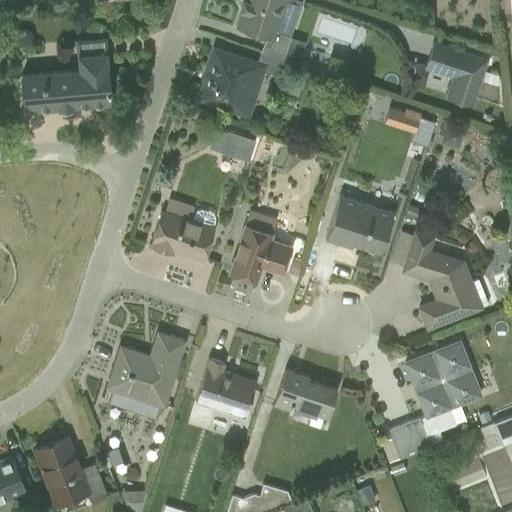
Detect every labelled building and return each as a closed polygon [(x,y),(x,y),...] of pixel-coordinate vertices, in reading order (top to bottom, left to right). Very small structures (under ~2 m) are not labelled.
[(234,26),(264,36),(260,50),(282,57),(297,61),(303,40),(276,31),(285,0),(241,0),(239,8),(240,8),(234,26)] [(487,55),(431,37),(422,66),(450,74),(444,94),(471,103),(479,76),(497,82),(497,72),(482,68),(487,55)] [(197,97),(249,114),(265,66),(277,70),(282,57),(260,50),(256,62),(213,47),(197,97)] [(105,102),(108,99),(104,52),(76,54),(77,66),(19,71),(23,109),(54,107),(54,109),(72,108),(72,105),(105,102)] [(359,94),(380,100),(382,92),(362,86),(359,94)] [(439,141),(457,147),(463,129),(456,127),(457,121),(442,117),(437,132),(441,133),(439,141)] [(219,150),(247,160),(254,139),(225,129),(219,150)] [(378,249),(392,208),(389,207),(393,195),(345,179),(341,191),(338,191),(324,236),(349,244),(351,240),(378,249)] [(402,214),(416,219),(420,207),(411,204),(410,205),(405,203),(402,214)] [(202,258),(213,225),(212,225),(213,219),(213,215),(211,211),(199,207),(196,209),(193,213),(191,218),(160,207),(147,245),(171,252),(172,248),(202,258)] [(275,216),(249,207),(228,271),(254,280),(259,264),(280,271),(290,242),(270,236),(272,231),(271,230),(275,216)] [(433,234),(414,227),(401,268),(430,278),(436,294),(434,298),(417,305),(426,326),(487,302),(477,276),(471,279),(463,258),(429,247),(433,234)] [(105,384),(161,403),(183,339),(156,329),(151,344),(156,345),(153,354),(119,344),(105,384)] [(458,403),(481,394),(459,339),(403,360),(425,414),(419,417),(418,415),(387,427),(398,457),(442,439),(438,429),(464,419),(458,403)] [(213,404),(243,414),(254,380),(221,369),(223,361),(207,356),(193,398),(194,399),(189,413),(208,419),(213,404)] [(290,406),(325,418),(335,387),(311,379),(311,381),(306,379),(308,375),(283,367),(271,405),(289,411),(290,406)] [(511,412),(479,425),(486,445),(500,440),(501,443),(511,438),(511,412)] [(54,502),(85,490),(90,501),(107,494),(93,460),(77,466),(65,434),(33,447),(54,502)] [(106,463),(119,459),(115,445),(102,449),(106,463)] [(0,500),(24,491),(10,454),(0,457),(0,500)] [(224,511),(257,511),(281,503),(290,499),(286,489),(261,481),(258,493),(251,491),(241,495),(231,492),(224,511)] [(119,487),(128,511),(135,511),(144,486),(119,487)] [(312,511),(305,493),(290,499),(281,503),(284,511),(312,511)]
